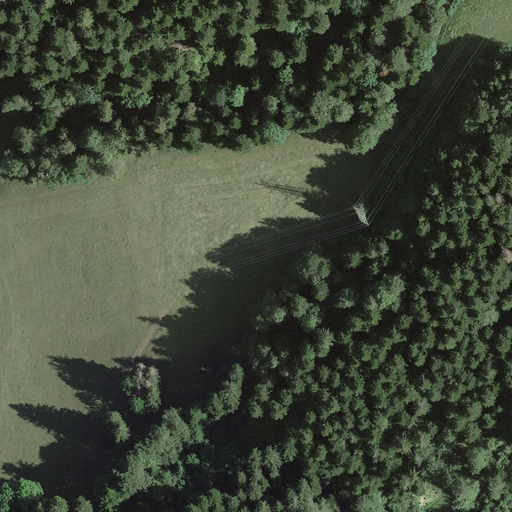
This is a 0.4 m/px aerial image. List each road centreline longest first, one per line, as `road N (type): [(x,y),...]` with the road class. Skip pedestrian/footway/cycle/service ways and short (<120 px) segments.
road 1 (track): [(0,23),(222,36),(331,0)]
road 2 (track): [(453,0),(438,74),(449,81),(511,53)]
